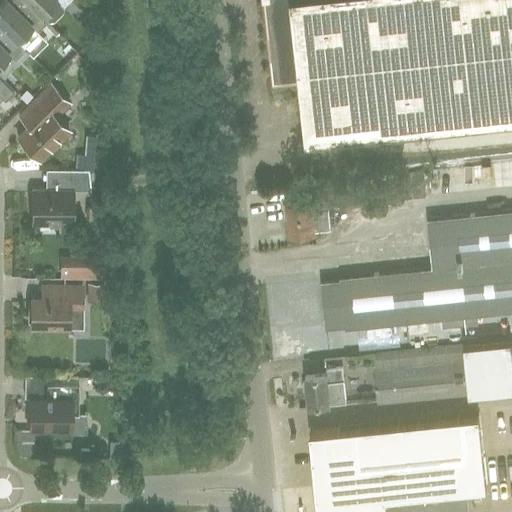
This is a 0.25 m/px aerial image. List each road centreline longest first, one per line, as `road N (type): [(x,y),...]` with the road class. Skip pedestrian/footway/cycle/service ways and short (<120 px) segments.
road 1 (unclassified): [(264,492),(212,0)]
road 2 (residential): [(264,492),(0,490)]
